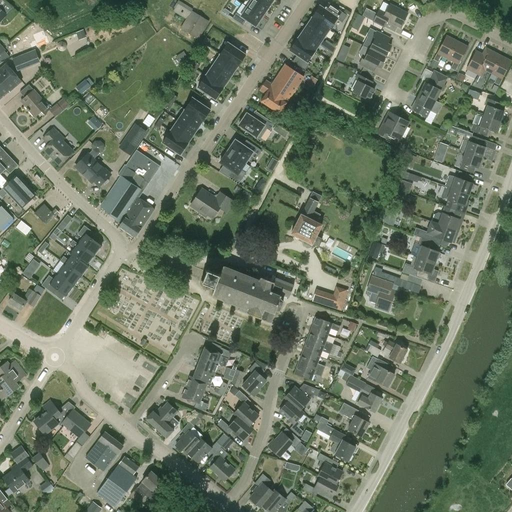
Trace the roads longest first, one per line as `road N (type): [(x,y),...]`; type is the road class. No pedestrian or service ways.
road 1 (tertiary): [(356,511),(442,351),(511,181)]
road 2 (residential): [(307,0),(132,246)]
road 3 (residential): [(223,504),(242,483),(302,307)]
road 4 (residential): [(120,249),(0,117)]
road 5 (residential): [(386,94),(423,23),(453,13),(511,43)]
road 6 (residential): [(54,356),(120,249)]
road 7 (residential): [(223,504),(126,430)]
